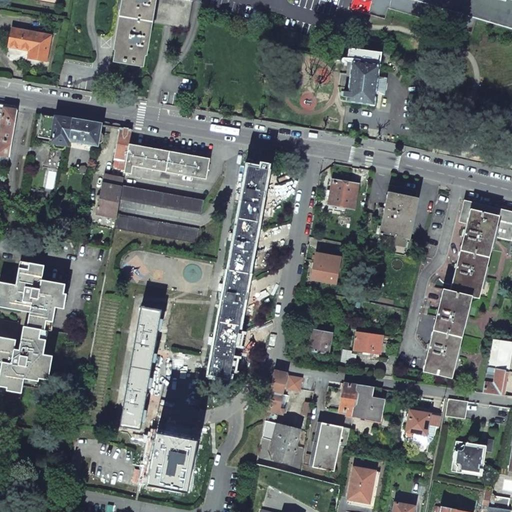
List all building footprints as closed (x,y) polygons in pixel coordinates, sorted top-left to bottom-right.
[(156,0),(117,0),(116,10),(120,11),(112,64),(116,65),(144,69),(153,23),(156,0)] [(192,0),(156,0),(153,23),(187,29),(192,0)] [(368,0),(365,14),(381,18),(384,7),(386,0),(368,0)] [(472,18),(411,0),(386,0),(384,7),(426,20),(426,19),(431,20),(431,21),(468,32),(472,18)] [(511,0),(411,0),(472,18),(511,29),(511,0)] [(8,47),(29,51),(28,58),(46,62),(51,36),(12,29),(8,47)] [(377,77),(380,53),(348,48),(346,62),(351,62),(347,93),(343,92),(342,97),(346,97),(346,102),(373,106),(375,94),(377,77)] [(298,53),(288,51),(286,59),(293,61),(297,58),(298,53)] [(377,77),(375,94),(384,95),(386,78),(377,77)] [(17,112),(0,109),(0,123),(2,124),(0,134),(0,155),(9,157),(17,112)] [(67,145),(72,120),(45,116),(42,116),(39,138),(52,140),(52,143),(55,143),(54,146),(55,149),(63,150),(65,148),(65,145),(67,145)] [(69,141),(97,145),(97,143),(100,143),(102,142),(103,136),(101,134),(99,133),(100,126),(72,120),(67,145),(68,146),(69,141)] [(116,154),(114,168),(125,170),(126,163),(129,148),(132,131),(123,129),(121,129),(117,151),(116,151),(116,154)] [(139,149),(129,148),(126,163),(166,170),(166,172),(201,178),(204,162),(139,149)] [(267,166),(248,162),(209,373),(229,377),(262,201),(268,169),(266,169),(267,166)] [(104,176),(97,215),(116,219),(117,215),(119,200),(122,186),(123,179),(104,176)] [(358,187),(333,182),(329,204),(354,209),(358,187)] [(204,201),(122,186),(119,200),(201,215),(204,201)] [(395,187),(389,186),(383,215),(379,234),(394,237),(393,246),(406,248),(408,239),(418,191),(395,187)] [(511,213),(464,201),(459,222),(469,225),(467,231),(464,230),(462,237),(466,238),(464,243),(462,243),(458,258),(461,259),(459,265),(455,265),(454,271),(457,272),(456,278),(454,277),(450,291),(442,289),(439,304),(441,304),(440,311),(436,310),(434,317),(438,318),(437,324),(434,323),(430,339),(433,340),(431,345),(428,345),(427,351),(430,352),(428,358),(426,357),(422,372),(452,379),(471,297),(479,299),(484,280),(511,286),(511,213)] [(198,230),(117,215),(116,219),(114,229),(195,244),(198,230)] [(339,258),(317,254),(312,279),(335,283),(339,258)] [(0,356),(16,360),(12,384),(36,388),(39,374),(62,378),(67,354),(57,352),(61,328),(65,329),(70,305),(75,306),(79,282),(56,277),(58,263),(34,259),(30,282),(16,280),(11,304),(44,310),(41,325),(38,324),(34,347),(28,347),(33,320),(0,314),(0,356)] [(161,311),(140,307),(119,426),(128,428),(127,431),(139,432),(161,311)] [(312,331),(309,351),(328,354),(331,335),(322,333),(312,331)] [(369,334),(356,332),(353,351),(379,354),(382,336),(369,334)] [(355,355),(342,353),(340,362),(354,365),(355,355)] [(487,368),(483,393),(501,395),(503,383),(505,371),(487,368)] [(286,373),(274,371),(267,411),(283,414),(284,408),(280,407),(286,373)] [(295,376),(288,374),(286,388),(305,391),(307,379),(295,376)] [(343,392),(328,389),(326,409),(346,413),(346,416),(352,417),(353,416),(358,386),(344,384),(343,392)] [(371,388),(358,386),(353,416),(379,421),(382,400),(376,399),(369,398),(371,388)] [(471,401),(451,398),(448,416),(468,419),(469,410),(471,401)] [(305,403),(303,416),(310,417),(312,405),(305,403)] [(437,427),(428,426),(426,436),(434,437),(437,437),(441,414),(420,410),(419,413),(430,415),(439,417),(437,427)] [(430,415),(419,413),(414,412),(409,411),(406,432),(415,434),(426,436),(428,426),(437,427),(439,417),(430,415)] [(147,484),(187,491),(195,445),(196,445),(197,440),(184,437),(186,423),(171,421),(169,434),(155,431),(154,438),(155,438),(147,484)] [(262,438),(273,441),(277,425),(265,422),(262,438)] [(350,429),(318,422),(313,444),(309,467),(334,472),(339,448),(347,449),(350,429)] [(299,430),(277,425),(273,441),(270,451),(276,452),(274,460),(291,464),(294,452),(295,452),(295,451),(294,450),(299,430)] [(426,436),(415,434),(414,441),(428,444),(434,439),(434,437),(426,436)] [(480,445),(486,446),(485,452),(490,452),(492,441),(481,439),(480,445)] [(455,441),(454,451),(464,452),(465,443),(455,441)] [(457,462),(455,472),(476,475),(477,471),(482,471),(485,452),(486,446),(480,445),(465,443),(464,452),(454,451),(452,461),(457,462)] [(374,471),(354,467),(348,499),(369,503),(374,471)] [(412,511),(413,506),(394,503),(392,511),(412,511)]
